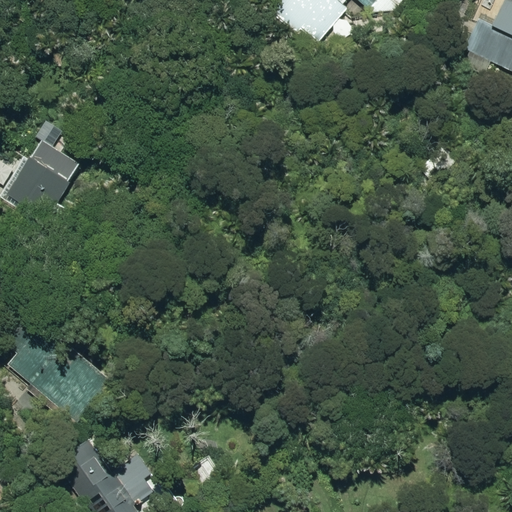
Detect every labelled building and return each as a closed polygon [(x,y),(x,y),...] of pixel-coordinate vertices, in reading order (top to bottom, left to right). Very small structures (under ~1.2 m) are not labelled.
[(309,30),(324,44),(355,11),(348,5),(352,0),(361,0),(376,14),(399,12),(409,0),(281,0),(274,9),(303,36),(309,30)] [(496,64),(511,71),(511,0),(499,28),(483,21),(469,51),(474,53),(468,66),(490,77),(496,64)] [(65,155),(44,143),(10,200),(7,198),(0,209),(0,220),(16,230),(20,223),(44,238),(52,223),(62,229),(75,207),(65,201),(88,162),(68,150),(65,155)] [(30,386),(78,425),(118,377),(31,306),(8,336),(23,348),(13,359),(36,378),(30,386)] [(58,459),(95,511),(145,511),(137,500),(156,485),(133,452),(115,466),(92,435),(58,459)]
